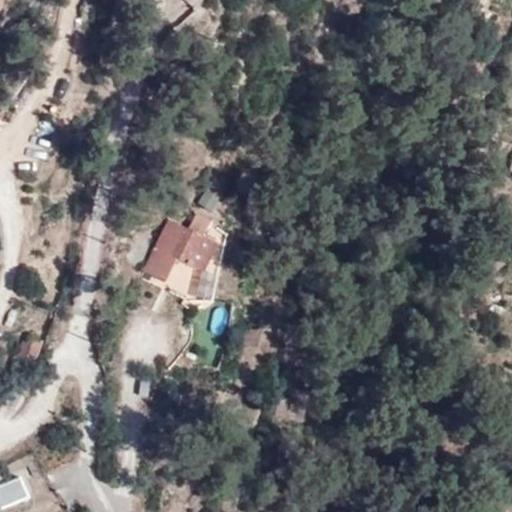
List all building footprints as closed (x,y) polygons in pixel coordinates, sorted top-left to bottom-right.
[(210,228),(195,221),(188,236),(168,228),(142,284),(163,293),(175,267),(200,279),(214,250),(202,243),(210,228)] [(17,349),(25,330),(13,324),(4,344),(17,349)] [(300,422),(305,401),(277,394),(272,415),(300,422)] [(283,424),(258,416),(251,438),(274,447),(283,424)] [(0,503),(0,511),(50,511),(57,511),(52,484),(21,490),(23,500),(0,503)]
